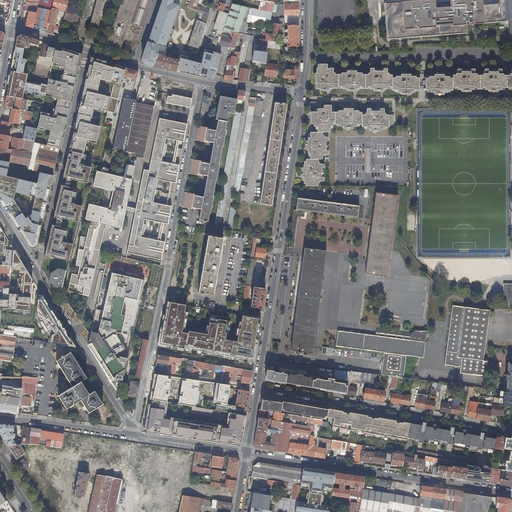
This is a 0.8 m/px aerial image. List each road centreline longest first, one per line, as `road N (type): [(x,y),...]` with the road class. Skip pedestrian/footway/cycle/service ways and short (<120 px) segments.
road 1 (residential): [(201,82),(132,430)]
road 2 (residential): [(303,94),(257,386)]
road 3 (residential): [(247,453),(511,492)]
road 4 (residential): [(511,433),(257,386)]
road 5 (residential): [(35,272),(87,50)]
road 6 (residential): [(132,430),(35,272)]
road 7 (residential): [(0,418),(139,440)]
